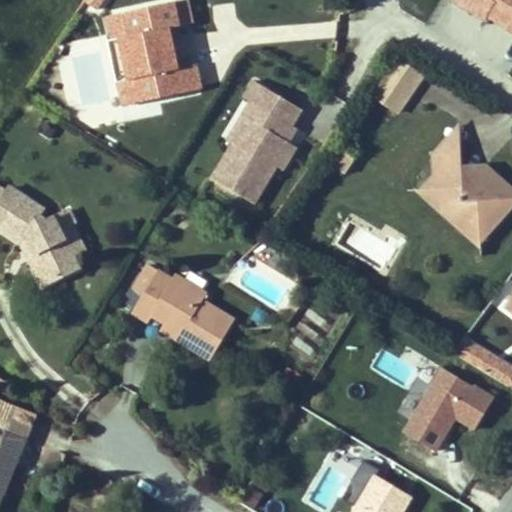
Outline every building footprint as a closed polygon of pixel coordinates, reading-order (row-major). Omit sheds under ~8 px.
[(105,14),(119,107),(204,94),(199,63),(178,66),(172,28),(195,25),(191,1),(105,14)] [(401,61),(393,73),(417,89),(425,77),(401,61)] [(400,114),(417,89),(393,73),(376,98),(400,114)] [(442,102),(449,92),(427,78),(420,88),(442,102)] [(214,179),(255,204),(279,165),(292,144),(286,141),(295,127),(275,115),(285,99),(258,82),(248,99),(254,102),(246,115),(252,119),(243,133),(214,179)] [(254,102),(248,99),(232,125),(243,133),(252,119),(246,115),(254,102)] [(305,111),(285,99),(275,115),(295,127),(305,111)] [(455,153),(461,159),(459,127),(434,155),(435,176),(455,153)] [(300,149),(292,144),(279,165),(287,171),(300,149)] [(342,148),(332,165),(345,173),(356,157),(342,148)] [(462,232),(467,226),(483,240),(508,210),(504,207),(511,198),(511,191),(484,167),(472,181),(463,181),(461,169),(461,159),(455,153),(435,176),(428,184),(443,198),(443,215),(462,232)] [(472,181),(484,167),(461,169),(463,181),(472,181)] [(443,215),(443,198),(428,184),(419,194),(443,215)] [(0,189),(0,230),(22,244),(29,235),(33,239),(40,253),(36,256),(41,267),(36,270),(45,288),(80,270),(74,257),(62,233),(73,227),(76,226),(70,214),(51,223),(40,216),(45,209),(11,188),(6,193),(0,189)] [(478,246),(483,240),(467,226),(462,232),(478,246)] [(62,233),(74,257),(86,252),(73,227),(62,233)] [(23,245),(36,270),(41,267),(36,256),(40,253),(33,239),(29,235),(22,244),(23,245)] [(215,363),(236,316),(201,301),(208,286),(148,260),(124,313),(149,324),(146,332),(215,363)] [(511,288),(498,309),(511,318),(511,288)] [(511,365),(466,338),(455,355),(511,389),(511,365)] [(455,421),(476,433),(496,398),(441,367),(402,436),(436,455),(455,421)] [(0,497),(23,438),(0,428),(0,392),(3,394),(8,385),(0,379),(0,497)] [(0,401),(0,428),(23,438),(33,414),(0,401)] [(352,511),(404,511),(412,494),(379,479),(383,469),(348,453),(343,464),(337,461),(330,477),(362,491),(352,511)] [(309,499),(326,511),(342,492),(324,479),(309,499)] [(241,502),(258,508),(263,493),(246,488),(241,502)]
